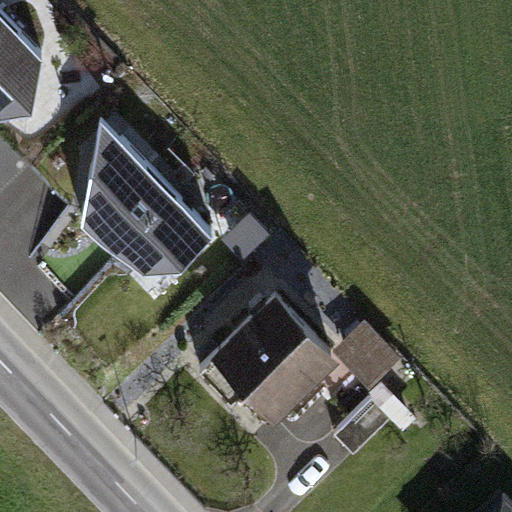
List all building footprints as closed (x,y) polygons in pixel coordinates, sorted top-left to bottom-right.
[(41,49),(0,6),(0,105),(32,101),(41,49)] [(181,257),(212,226),(101,111),(82,215),(142,262),(181,257)] [(308,253),(282,277),(338,336),(364,312),(308,253)] [(276,291),(201,363),(232,395),(251,377),(276,402),(332,348),(276,291)] [(344,341),(374,372),(394,353),(364,322),(344,341)] [(393,412),(374,392),(334,430),(354,450),(393,412)]
